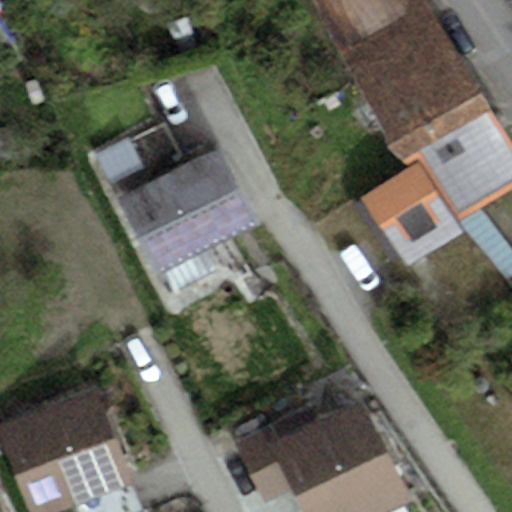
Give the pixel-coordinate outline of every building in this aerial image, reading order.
[(314,0),(343,52),(408,17),(398,0),(314,0)] [(426,0),(398,0),(408,17),(343,52),(402,161),(490,112),(426,0)] [(511,149),(490,112),(402,161),(409,173),(362,200),(403,270),(462,236),(456,226),(511,192),(511,149)] [(90,156),(111,199),(182,166),(161,122),(90,156)] [(111,199),(149,278),(257,226),(219,147),(182,166),(111,199)] [(130,488),(136,486),(99,390),(0,427),(0,437),(28,511),(67,511),(77,508),(130,488)] [(390,511),(412,501),(362,405),(308,432),(272,451),(292,489),(303,511),(390,511)] [(298,411),(235,444),(265,503),(292,489),(272,451),(308,432),(298,411)] [(139,511),(130,488),(77,508),(78,511),(139,511)]
